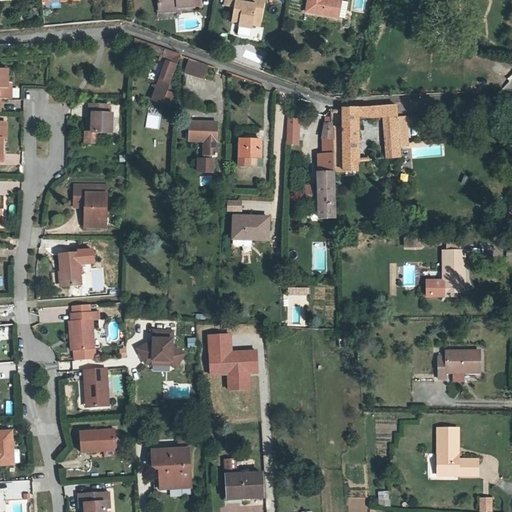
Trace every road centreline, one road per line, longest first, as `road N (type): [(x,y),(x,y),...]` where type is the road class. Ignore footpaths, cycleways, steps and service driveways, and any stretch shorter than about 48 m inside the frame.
road 1 (residential): [(511,106),(326,102),(124,30),(0,37)]
road 2 (residential): [(24,340),(19,279),(30,189)]
